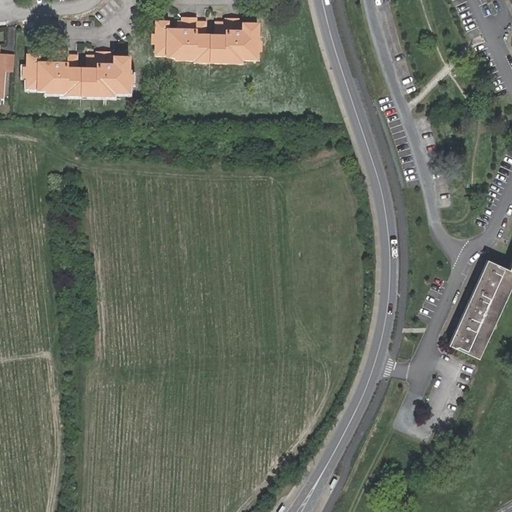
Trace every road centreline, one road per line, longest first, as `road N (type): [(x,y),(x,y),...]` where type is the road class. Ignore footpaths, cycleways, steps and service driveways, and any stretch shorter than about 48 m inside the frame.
road 1 (secondary): [(325,0),(384,191),(391,281),(364,395),(301,511)]
road 2 (track): [(0,137),(31,137),(87,167),(176,172),(284,175),(370,150)]
road 3 (track): [(0,357),(50,350),(62,449),(51,511)]
